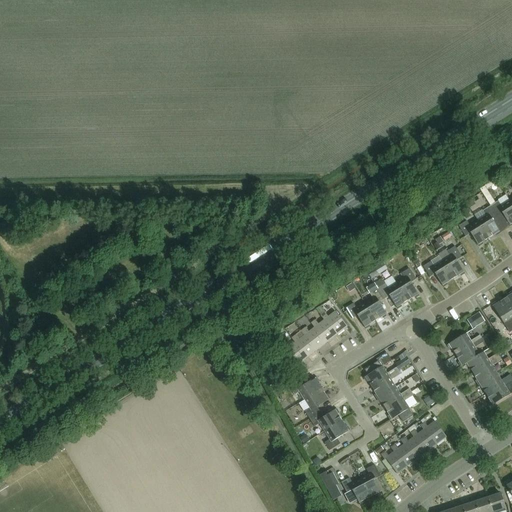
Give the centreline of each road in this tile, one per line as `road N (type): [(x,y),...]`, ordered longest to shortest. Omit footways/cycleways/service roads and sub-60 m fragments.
road 1 (primary): [(0,423),(511,99)]
road 2 (residential): [(327,465),(371,434),(339,366),(411,326)]
road 3 (residential): [(487,450),(411,326)]
road 4 (residential): [(411,326),(511,261)]
